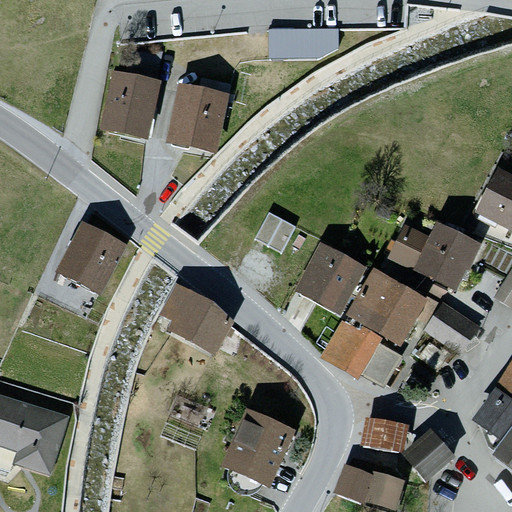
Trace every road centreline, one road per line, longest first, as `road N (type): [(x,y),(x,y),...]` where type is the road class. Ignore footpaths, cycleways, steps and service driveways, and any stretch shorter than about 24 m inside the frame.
road 1 (track): [(498,6),(445,19),(316,79),(261,118),(184,196),(152,240),(101,358),(70,511)]
road 2 (unclassified): [(70,171),(246,311),(335,400)]
road 3 (residential): [(107,6),(70,171)]
road 4 (unclassified): [(335,400),(335,446),(295,511)]
